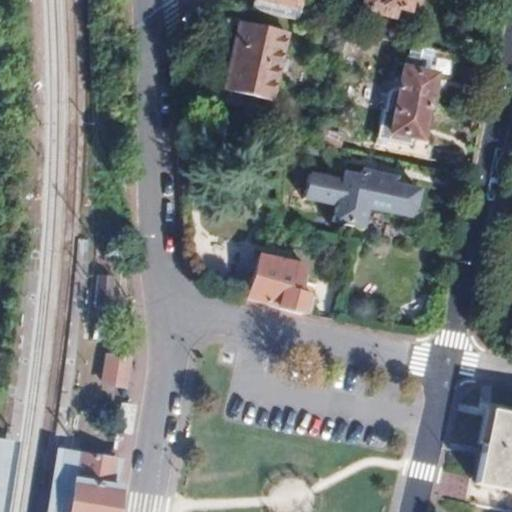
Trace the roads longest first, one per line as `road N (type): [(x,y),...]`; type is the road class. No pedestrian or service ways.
road 1 (residential): [(449,365),(511,70)]
road 2 (residential): [(175,313),(153,275),(143,40)]
road 3 (residential): [(449,365),(175,313)]
road 4 (residential): [(175,313),(148,511)]
road 5 (residential): [(413,511),(449,365)]
